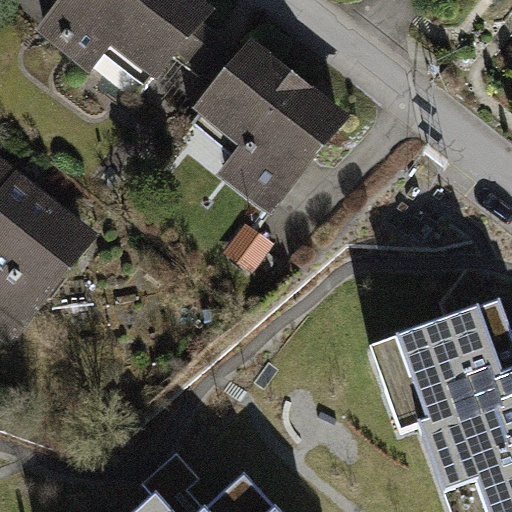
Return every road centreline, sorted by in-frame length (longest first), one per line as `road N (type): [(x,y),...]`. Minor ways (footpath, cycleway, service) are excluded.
road 1 (unknown): [(0,481),(294,487)]
road 2 (residential): [(293,0),(511,169)]
